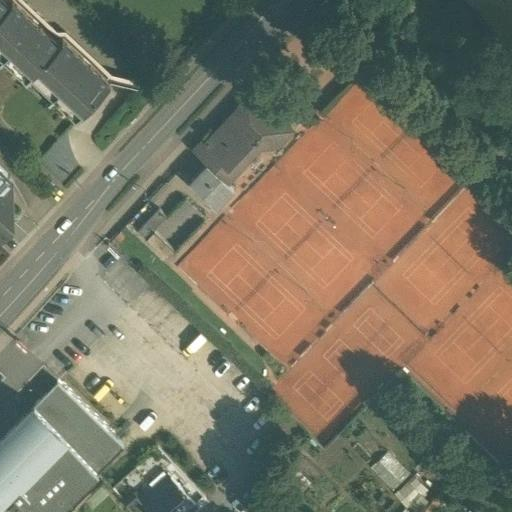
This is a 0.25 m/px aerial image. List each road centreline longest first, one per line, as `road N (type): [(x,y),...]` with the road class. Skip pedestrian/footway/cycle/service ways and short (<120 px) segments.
road 1 (tertiary): [(0,304),(284,0)]
road 2 (unknown): [(511,105),(413,13)]
